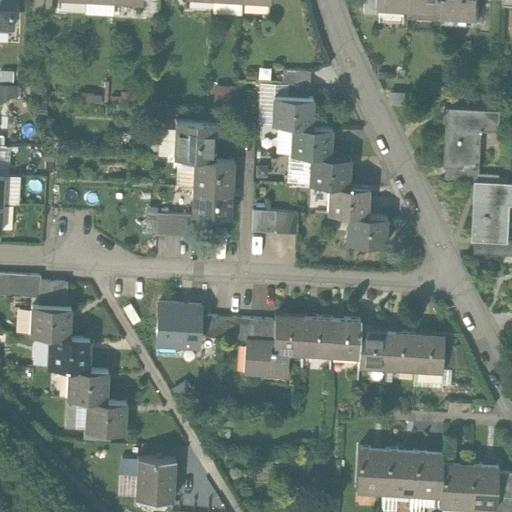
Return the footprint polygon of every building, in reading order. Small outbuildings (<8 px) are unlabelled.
[(0,0),(0,32),(11,33),(12,0),(0,0)] [(363,0),(363,16),(378,16),(378,10),(377,10),(377,0),(363,0)] [(407,12),(407,0),(377,0),(377,10),(378,10),(407,12)] [(441,0),(407,0),(407,12),(406,14),(440,15),(441,0)] [(441,0),(440,15),(440,18),(476,19),(477,0),(441,0)] [(511,0),(501,0),(501,2),(501,8),(511,8),(511,0)] [(286,85),(308,87),(309,73),(283,72),(282,85),(286,85)] [(308,87),(286,85),(285,98),(308,99),(308,87)] [(312,99),(308,99),(285,98),(273,97),(272,126),(291,127),(311,128),(312,99)] [(480,168),(482,130),(500,130),(500,109),(444,106),(444,120),(446,120),(444,166),(446,166),(480,168)] [(213,160),(214,124),(175,122),(175,130),(174,142),(178,143),(177,158),(193,159),(213,160)] [(329,157),(331,129),(311,128),(291,127),(290,155),(310,156),(329,157)] [(348,187),(349,158),(329,157),(310,156),(308,185),(328,186),(348,187)] [(231,189),(232,161),(213,160),(193,159),(193,171),(198,171),(197,186),(192,185),(192,187),(231,189)] [(480,168),(446,166),(445,179),(475,181),(480,181),(480,168)] [(511,203),(511,182),(480,181),(475,181),(472,239),(475,239),(502,241),(504,203),(511,203)] [(366,216),(368,188),(348,187),(328,186),(327,214),(347,215),(366,216)] [(229,217),(231,189),(192,187),(191,199),(196,200),(195,214),(190,214),(190,215),(229,217)] [(262,233),(263,211),(252,210),(251,232),(262,233)] [(262,233),(273,233),(274,211),(263,211),(262,233)] [(285,234),(286,212),(274,211),(273,233),(285,234)] [(286,212),(285,234),(296,235),(297,213),(286,212)] [(168,214),(156,214),(155,236),(167,236),(168,214)] [(168,214),(167,236),(178,237),(179,215),(168,214)] [(179,215),(178,237),(189,237),(190,215),(179,215)] [(385,245),(386,217),(366,216),(347,215),(345,243),(385,245)] [(511,241),(502,241),(475,239),(474,253),(511,254),(511,241)] [(5,296),(16,297),(17,275),(6,274),(5,296)] [(16,297),(27,297),(28,275),(17,275),(16,297)] [(39,276),(28,275),(27,297),(38,298),(39,276)] [(198,346),(200,306),(158,304),(156,343),(198,346)] [(69,337),(71,308),(32,305),(30,335),(49,336),(69,337)] [(216,339),(217,317),(206,316),(205,338),(216,339)] [(301,354),(303,317),(275,316),(275,320),(273,353),(258,352),(257,375),(286,377),(287,353),(301,354)] [(227,340),(228,318),(217,317),(216,339),(227,340)] [(329,350),(331,319),(303,317),(301,354),(316,355),(317,349),(329,350)] [(238,340),(240,318),(228,318),(227,340),(238,340)] [(245,341),(249,341),(251,319),(240,318),(238,340),(245,341)] [(262,320),(251,319),(249,341),(259,341),(261,341),(262,320)] [(358,329),(359,320),(331,319),(329,350),(329,356),(344,356),(344,351),(357,351),(358,329)] [(275,320),(262,320),(261,341),(259,341),(258,352),(273,353),(275,320)] [(385,369),(387,331),(358,329),(357,351),(357,367),(385,369)] [(413,364),(415,332),(387,331),(385,369),(400,369),(401,363),(413,364)] [(441,384),(443,334),(415,332),(413,364),(413,370),(417,370),(417,384),(441,384)] [(88,369),(89,338),(69,337),(49,336),(48,367),(68,368),(88,369)] [(258,352),(259,341),(249,341),(245,341),(244,374),(257,375),(258,352)] [(106,400),(107,370),(88,369),(68,368),(66,398),(87,399),(106,400)] [(124,432),(126,401),(106,400),(87,399),(86,430),(124,432)] [(469,404),(448,403),(447,413),(469,414),(469,404)] [(383,492),(385,449),(357,448),(355,491),(383,492)] [(383,492),(411,493),(413,451),(385,449),(383,492)] [(441,462),(441,452),(413,451),(411,493),(439,494),(441,462)] [(172,500),(175,459),(137,457),(135,498),(172,500)] [(467,507),(469,463),(441,462),(439,494),(439,505),(467,507)] [(495,497),(497,464),(469,463),(467,507),(495,508),(495,507),(495,497)] [(511,497),(495,497),(495,507),(511,507),(511,497)]
